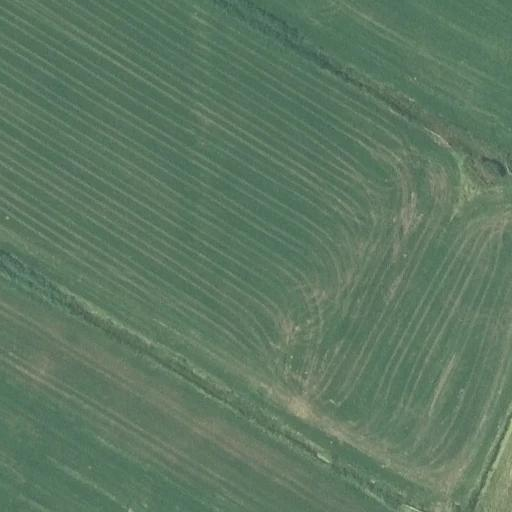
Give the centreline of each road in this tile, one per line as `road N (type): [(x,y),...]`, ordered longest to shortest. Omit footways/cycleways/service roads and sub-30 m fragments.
road 1 (track): [(511,367),(443,502),(68,273)]
road 2 (track): [(361,511),(0,290)]
